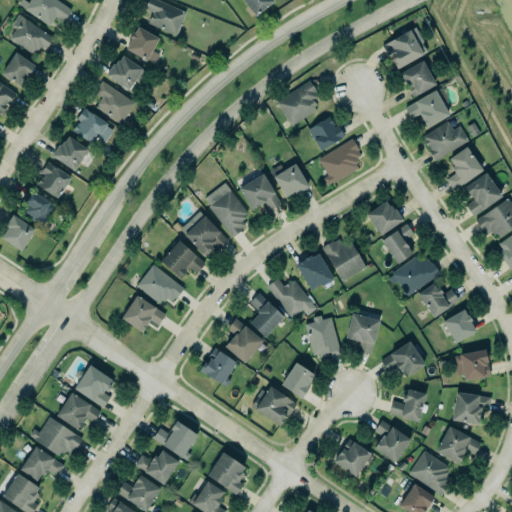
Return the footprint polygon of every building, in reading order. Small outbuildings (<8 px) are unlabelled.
[(20,0),(18,5),(49,25),(55,16),(63,21),(71,9),(57,0),(29,0),(28,2),(25,0),(20,0)] [(143,0),(162,0),(185,10),(174,35),(144,22),(149,12),(140,8),(143,0)] [(241,0),(254,16),(274,0),(273,0),(241,0)] [(35,53),(38,46),(46,50),(54,34),(16,16),(11,26),(14,28),(8,40),(35,53)] [(135,26),(157,38),(150,49),(158,53),(152,62),(146,59),(145,60),(124,48),(129,39),(126,37),(130,32),(131,33),(135,26)] [(427,54),(416,28),(383,42),(393,68),(427,54)] [(0,71),(13,52),(33,65),(19,85),(17,84),(16,85),(0,73),(0,71)] [(137,83),(145,72),(121,54),(106,74),(127,90),(134,81),(137,83)] [(435,84),(422,60),(399,73),(412,97),(435,84)] [(290,126),(317,109),(312,100),(319,96),(309,81),(275,101),(290,126)] [(0,82),(14,92),(0,113),(0,82)] [(94,93),(101,96),(95,109),(123,122),(134,98),(99,82),(94,93)] [(449,115),(435,90),(404,107),(410,119),(419,114),(426,127),(449,115)] [(70,130),(90,142),(94,135),(104,142),(113,128),(84,109),(70,130)] [(307,127),(317,150),(344,137),(338,125),(334,126),(329,117),(307,127)] [(457,124),(450,128),(445,119),(422,134),(425,139),(422,140),(425,146),(427,144),(428,146),(425,148),(433,160),(467,139),(457,124)] [(49,155),(71,170),(86,149),(66,136),(62,141),(61,140),(58,145),(56,144),(49,155)] [(316,157),(328,183),(359,169),(354,158),(360,156),(353,140),(316,157)] [(447,158),(464,146),(480,169),(461,183),(461,182),(452,189),(444,178),(452,172),(449,166),(452,165),(447,158)] [(45,159),(70,176),(55,199),(34,185),(35,184),(34,183),(39,175),(41,176),(42,174),(37,171),(45,159)] [(269,170),(286,198),(307,186),(295,163),(283,170),(279,164),(269,170)] [(462,186),(483,172),(499,195),(470,215),(463,205),(471,199),(462,186)] [(249,209),(265,203),(268,210),(279,205),(265,174),(239,185),(249,209)] [(247,213),(224,182),(202,198),(230,237),(246,225),(241,218),(247,213)] [(26,205),(21,213),(43,226),(55,205),(29,191),(22,203),(26,205)] [(497,237),(511,227),(511,200),(509,197),(474,219),(485,236),(493,231),(497,237)] [(380,235),(401,221),(386,199),(365,214),(380,235)] [(201,258),(212,248),(209,245),(211,244),(216,249),(227,240),(202,213),(195,220),(190,215),(183,222),(187,227),(180,234),(201,258)] [(10,214),(33,230),(19,251),(0,237),(0,235),(6,227),(3,225),(10,214)] [(412,253),(403,240),(413,234),(405,223),(380,240),(396,264),(412,253)] [(511,233),(494,243),(508,267),(511,264),(511,233)] [(364,267),(346,235),(322,249),(341,281),(364,267)] [(158,260),(176,239),(203,263),(194,272),(187,266),(177,277),(158,260)] [(310,289),(320,283),(322,285),(333,279),(317,253),(311,257),(310,254),(303,258),(303,259),(295,264),(310,289)] [(404,297),(439,274),(427,257),(420,262),(416,256),(389,274),(404,297)] [(181,287),(151,262),(132,285),(156,304),(160,300),(162,302),(164,299),(168,302),(173,296),(173,297),(181,287)] [(283,286),(276,278),(266,286),(290,318),(301,309),(306,315),(315,308),(292,279),(283,286)] [(458,301),(450,288),(441,294),(434,282),(417,293),(432,317),(458,301)] [(247,322),(254,316),(251,313),(256,308),(247,301),(256,292),(274,310),(281,317),(262,337),(247,322)] [(141,332),(149,320),(157,325),(165,314),(135,295),(120,318),(141,332)] [(442,319),(453,342),(475,332),(465,309),(442,319)] [(357,350),(370,353),(378,319),(351,312),(345,338),(359,341),(357,350)] [(338,352),(328,316),(320,319),(319,314),(310,316),(312,320),(302,323),(311,353),(317,352),(318,358),(328,356),(328,355),(338,352)] [(226,329),(233,334),(224,347),(245,363),(262,339),(234,319),(226,329)] [(405,377),(424,364),(408,341),(379,361),(387,372),(397,365),(405,377)] [(196,370),(202,361),(204,363),(208,357),(210,359),(212,356),(207,354),(213,347),(217,350),(216,351),(234,362),(224,376),(228,379),(225,385),(220,382),(219,384),(196,370)] [(464,380),(489,376),(484,349),(453,355),(456,375),(462,374),(464,380)] [(314,373),(293,362),(280,386),(301,397),(314,373)] [(71,388),(87,364),(112,381),(105,391),(102,389),(101,391),(108,396),(100,408),(71,388)] [(251,409),(281,425),(294,400),(264,385),(251,409)] [(391,400),(388,414),(418,421),(424,393),(405,388),(402,403),(391,400)] [(53,415),(68,392),(98,411),(91,421),(82,416),(74,429),(53,415)] [(480,410),(488,411),(490,396),(454,392),(451,420),(479,423),(480,410)] [(81,437),(46,415),(31,438),(59,456),(63,449),(70,454),(81,437)] [(379,419),(372,430),(381,435),(372,448),(392,462),(408,439),(379,419)] [(151,436),(158,443),(159,442),(161,443),(160,445),(179,458),(194,435),(174,420),(168,429),(169,430),(167,434),(157,427),(151,436)] [(432,451),(456,464),(463,451),(472,455),(478,442),(446,425),(432,451)] [(331,461),(353,476),(368,453),(347,438),(331,461)] [(32,444),(63,464),(55,476),(45,469),(41,475),(39,473),(33,482),(15,471),(32,444)] [(132,464),(142,470),(142,472),(161,484),(176,461),(159,450),(155,457),(152,455),(148,460),(139,453),(132,464)] [(407,473),(423,450),(447,466),(445,470),(447,472),(445,475),(450,478),(446,484),(447,485),(440,495),(407,473)] [(204,475),(224,488),(225,488),(233,494),(240,483),(236,481),(242,472),(240,471),(243,467),(220,451),(204,475)] [(1,497),(25,511),(31,511),(37,504),(32,501),(40,488),(15,473),(1,497)] [(160,489),(139,474),(131,487),(123,481),(115,492),(144,511),(160,489)] [(205,481),(221,492),(217,497),(220,499),(215,506),(221,510),(219,511),(202,511),(186,501),(192,492),(195,494),(205,481)] [(411,483),(431,496),(424,507),(422,506),(421,507),(423,508),(420,511),(406,511),(396,505),(411,483)] [(134,511),(112,497),(105,509),(109,511),(134,511)] [(16,511),(0,500),(0,511),(16,511)]
